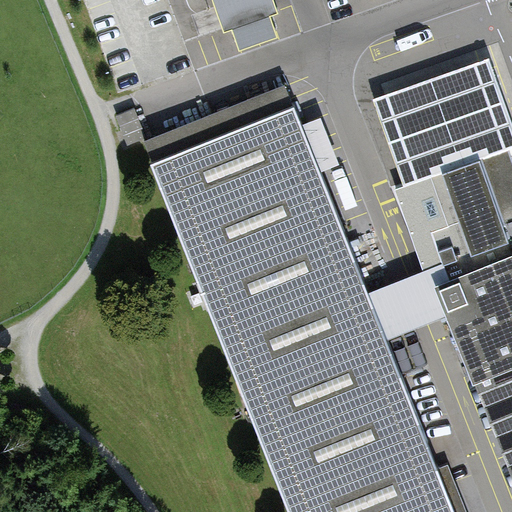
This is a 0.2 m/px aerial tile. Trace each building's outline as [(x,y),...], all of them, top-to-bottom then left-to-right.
[(279,10),(274,0),(210,0),(223,32),(279,10)] [(372,102),(396,163),(497,123),(511,162),(511,130),(483,58),(372,102)] [(290,95),(141,154),(283,511),(455,511),(387,340),(368,290),(290,95)] [(304,128),(323,174),(341,166),(322,121),(304,128)] [(425,268),(444,318),(511,488),(511,162),(497,123),(396,163),(436,263),(425,268)] [(444,318),(425,268),(368,290),(387,340),(444,318)]
